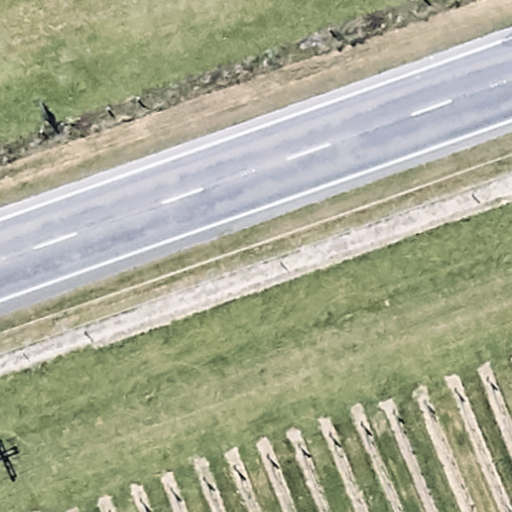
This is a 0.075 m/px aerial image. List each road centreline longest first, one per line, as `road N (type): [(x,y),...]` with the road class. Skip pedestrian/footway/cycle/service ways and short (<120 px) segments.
road 1 (track): [(511,287),(0,472)]
road 2 (primary): [(0,228),(511,47)]
